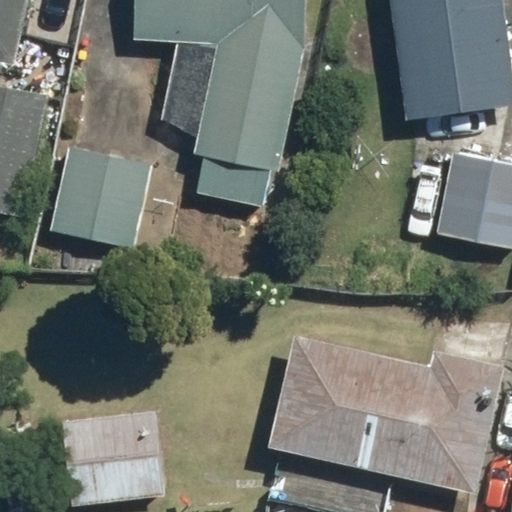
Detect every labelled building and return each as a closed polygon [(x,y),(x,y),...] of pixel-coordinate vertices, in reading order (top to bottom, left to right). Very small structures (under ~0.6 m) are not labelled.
[(0,0),(0,55),(29,61),(40,0),(0,0)] [(146,0),(145,35),(174,36),(173,129),(207,130),(207,188),(278,205),(278,166),(292,167),(309,50),(323,52),(325,0),(146,0)] [(511,104),(511,0),(400,0),(416,117),(511,104)] [(60,89),(0,76),(0,209),(33,216),(60,89)] [(162,154),(80,138),(63,230),(144,245),(162,154)] [(511,240),(511,156),(462,148),(448,230),(511,240)] [(484,483),(508,359),(446,344),(443,358),(304,331),(283,444),(484,483)] [(175,494),(171,409),(10,417),(15,511),(72,511),(72,500),(175,494)]
